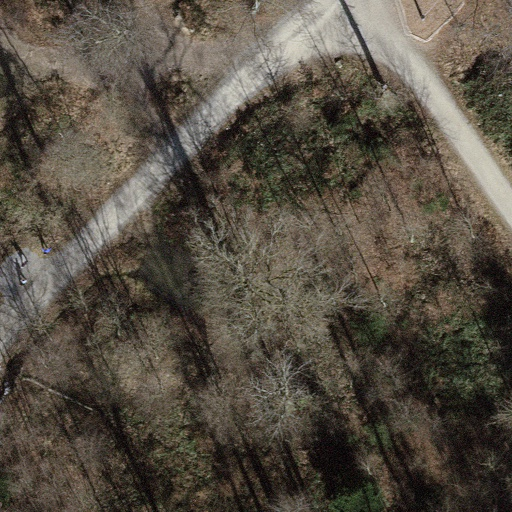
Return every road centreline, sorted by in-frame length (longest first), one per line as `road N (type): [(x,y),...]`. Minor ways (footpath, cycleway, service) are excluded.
road 1 (track): [(328,0),(0,336)]
road 2 (track): [(511,202),(352,0)]
